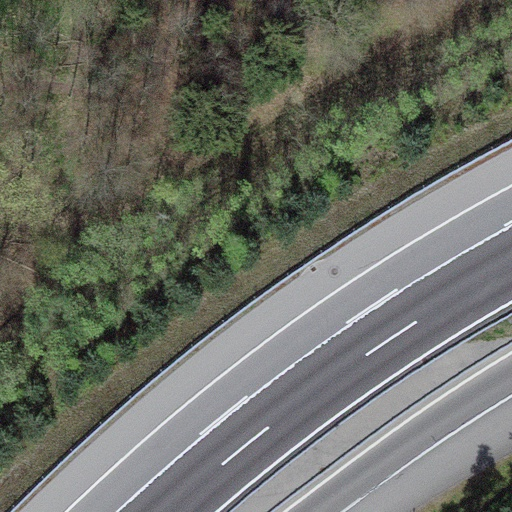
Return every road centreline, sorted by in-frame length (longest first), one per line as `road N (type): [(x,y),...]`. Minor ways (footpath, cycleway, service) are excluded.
road 1 (motorway): [(511,246),(377,327),(232,433),(145,511)]
road 2 (motorway): [(314,511),(511,374)]
